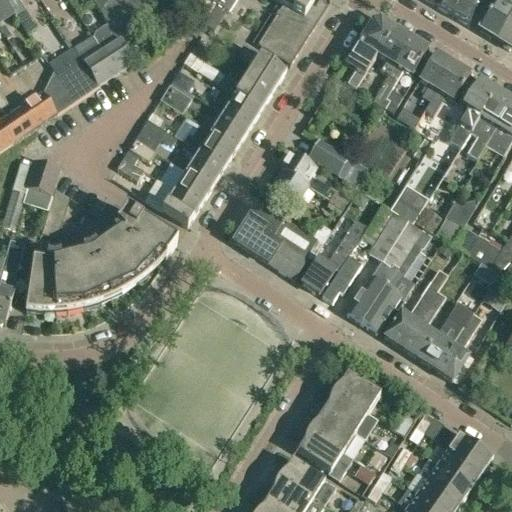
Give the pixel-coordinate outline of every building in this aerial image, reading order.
[(4,0),(5,1),(23,28),(29,24),(23,14),(24,12),(15,0),(4,0)] [(91,0),(109,26),(126,49),(127,46),(103,9),(108,0),(91,0)] [(108,0),(103,9),(127,46),(154,0),(108,0)] [(206,0),(226,13),(228,14),(237,0),(206,0)] [(272,0),(284,7),(258,47),(290,68),(329,8),(330,5),(330,2),(329,0),(272,0)] [(441,0),(437,8),(452,18),(462,0),(441,0)] [(462,0),(452,18),(469,28),(485,0),(462,0)] [(498,2),(480,31),(482,32),(483,36),(488,39),(491,38),(497,42),(511,16),(511,0),(508,0),(505,6),(498,2)] [(511,16),(497,42),(503,45),(503,49),(508,52),(511,51),(511,50),(511,16)] [(372,25),(346,67),(365,79),(378,57),(394,32),(393,30),(394,29),(383,22),(382,24),(379,23),(372,25)] [(135,65),(126,49),(109,26),(95,35),(93,40),(100,51),(118,76),(135,65)] [(396,33),(394,32),(378,57),(387,63),(381,74),(389,79),(411,42),(405,38),(406,36),(397,31),(396,33)] [(417,45),(411,42),(389,79),(373,104),(382,110),(393,117),(397,110),(386,103),(395,86),(403,74),(412,80),(429,52),(426,51),(427,49),(418,44),(417,45)] [(253,69),(246,80),(272,97),(287,74),(245,48),(238,59),(253,69)] [(100,51),(82,63),(99,89),(118,76),(100,51)] [(198,75),(205,64),(201,61),(191,55),(184,66),(198,75)] [(448,62),(440,57),(439,58),(436,57),(420,83),(429,89),(423,99),(431,104),(453,68),(447,63),(448,62)] [(74,105),(99,89),(82,63),(57,80),(74,105)] [(460,71),(453,68),(431,104),(425,114),(433,119),(439,109),(445,99),(454,104),(471,78),(468,76),(469,75),(461,70),(460,71)] [(195,84),(179,74),(173,85),(188,94),(195,84)] [(53,75),(43,94),(57,116),(74,105),(57,80),(53,75)] [(219,88),(226,92),(236,99),(237,98),(262,114),(272,97),(246,80),(242,87),(226,77),(219,88)] [(470,137),(474,131),(496,94),(489,89),(490,87),(483,83),(482,85),(479,83),(463,109),(468,112),(448,144),(452,147),(461,152),(470,137)] [(160,103),(162,104),(173,111),(182,117),(191,103),(170,89),(160,103)] [(357,93),(356,96),(357,99),(360,102),(363,102),(366,100),(367,96),(367,93),(364,91),(360,91),(357,93)] [(236,99),(226,92),(214,111),(249,133),(262,114),(237,98),(236,99)] [(470,153),(467,158),(477,164),(480,159),(485,150),(491,141),(511,107),(511,103),(506,100),(508,98),(500,93),(499,95),(496,94),(474,131),(470,137),(477,142),(470,153)] [(43,94),(22,108),(36,130),(57,116),(43,94)] [(504,159),(511,146),(511,107),(491,141),(485,150),(493,155),(494,153),(504,159)] [(22,108),(0,122),(0,124),(13,145),(36,130),(22,108)] [(249,133),(214,111),(213,110),(201,129),(237,152),(249,133)] [(152,116),(148,123),(158,129),(163,123),(152,116)] [(411,117),(405,127),(406,128),(413,132),(419,122),(411,117)] [(136,142),(154,154),(166,135),(148,123),(136,142)] [(0,153),(13,145),(0,124),(0,153)] [(183,145),(199,155),(225,172),(237,152),(201,129),(193,141),(188,138),(183,145)] [(430,146),(424,141),(413,158),(419,163),(430,146)] [(154,154),(136,142),(130,152),(148,163),(154,154)] [(343,182),(356,191),(366,174),(348,162),(319,143),(307,161),(343,182)] [(128,154),(124,161),(134,168),(138,161),(128,154)] [(213,191),(225,172),(199,155),(187,174),(213,191)] [(288,156),(285,161),(286,163),(280,172),(282,174),(274,186),(300,203),(308,190),(330,204),(336,195),(312,180),(317,172),(291,155),(289,157),(288,156)] [(123,161),(117,172),(137,184),(144,174),(123,161)] [(61,173),(32,163),(24,191),(27,192),(23,207),(47,215),(61,173)] [(213,191),(187,174),(174,194),(200,210),(213,191)] [(55,192),(41,238),(57,242),(70,201),(55,192)] [(161,213),(188,230),(200,210),(174,194),(161,213)] [(358,195),(351,206),(358,210),(364,209),(369,202),(358,195)] [(24,200),(12,196),(1,231),(13,235),(24,200)] [(336,273),(339,276),(361,242),(383,209),(381,208),(367,231),(355,223),(326,266),(319,262),(302,287),(304,288),(304,290),(309,293),(312,293),(320,298),(336,273)] [(320,228),(313,240),(288,224),(285,228),(257,209),(256,210),(254,210),(250,215),(251,218),(234,244),(295,284),(308,264),(312,266),(324,247),(332,235),(320,228)] [(347,318),(362,328),(414,247),(413,247),(414,245),(418,239),(421,234),(412,228),(413,226),(390,211),(389,213),(383,209),(361,242),(374,250),(369,258),(388,271),(379,286),(371,281),(347,318)] [(443,222),(425,210),(415,226),(433,238),(443,222)] [(84,312),(111,303),(136,288),(158,269),(177,246),(126,213),(116,229),(121,235),(90,257),(53,266),(33,263),(25,315),(55,316),(84,312)] [(462,231),(445,221),(435,239),(451,249),(462,231)] [(464,231),(453,251),(461,257),(463,255),(492,274),(511,239),(511,235),(500,253),(464,231)] [(511,239),(492,274),(511,286),(511,239)] [(9,243),(4,261),(0,273),(0,328),(2,326),(5,327),(15,295),(5,292),(10,278),(14,279),(24,247),(9,243)] [(438,253),(447,260),(453,251),(443,245),(438,253)] [(421,252),(414,247),(362,328),(377,337),(401,300),(393,294),(421,252)] [(394,346),(401,350),(428,308),(436,295),(447,279),(438,273),(419,303),(408,320),(401,315),(385,340),(386,341),(387,344),(392,347),(394,346)] [(331,287),(323,299),(334,306),(342,294),(349,282),(339,276),(331,287)] [(489,294),(504,304),(511,291),(511,287),(499,279),(489,294)] [(436,295),(428,308),(401,350),(408,355),(408,358),(413,361),(415,360),(417,361),(433,335),(425,330),(444,300),(436,295)] [(437,374),(463,332),(473,318),(464,312),(454,326),(444,343),(437,338),(421,363),(422,364),(423,367),(427,370),(430,369),(437,374)] [(481,323),(473,318),(463,332),(437,374),(444,378),(444,381),(449,384),(451,383),(453,384),(469,359),(461,354),(471,337),(481,323)] [(484,345),(470,369),(457,389),(467,396),(480,376),(495,352),(484,345)] [(334,397),(367,418),(380,398),(347,377),(334,397)] [(367,418),(334,397),(322,416),(355,437),(365,443),(377,424),(367,418)] [(310,435),(342,456),(355,437),(322,416),(310,435)] [(414,424),(404,417),(394,433),(404,439),(414,424)] [(426,417),(423,421),(416,432),(423,437),(429,441),(439,426),(426,417)] [(423,437),(416,432),(409,444),(416,448),(423,437)] [(342,456),(310,435),(297,455),(339,483),(352,462),(342,456)] [(448,454),(482,477),(492,462),(458,438),(448,454)] [(390,459),(398,448),(390,443),(383,455),(390,459)] [(404,452),(397,463),(404,467),(411,456),(404,452)] [(471,492),(482,477),(448,454),(437,468),(471,492)] [(397,479),(404,467),(397,463),(389,474),(397,479)] [(279,484),(311,505),(321,511),(334,491),(292,464),(279,484)] [(427,483),(461,507),(471,492),(437,468),(427,483)] [(372,490),(380,494),(387,483),(379,479),(372,490)] [(437,511),(457,511),(461,507),(427,483),(417,498),(437,511)] [(280,511),(320,511),(321,511),(311,505),(279,484),(267,503),(280,511)] [(380,494),(372,490),(365,501),(373,506),(380,494)] [(407,511),(437,511),(417,498),(407,511)] [(280,511),(267,503),(260,511),(280,511)]
